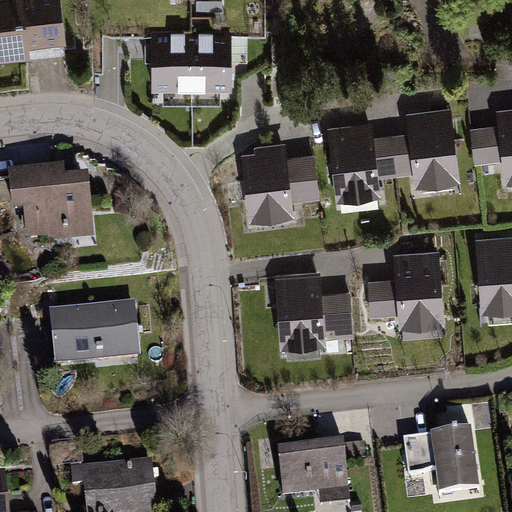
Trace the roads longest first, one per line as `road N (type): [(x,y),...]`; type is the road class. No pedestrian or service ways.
road 1 (residential): [(0,122),(85,121),(139,144),(175,177),(202,251),(217,411)]
road 2 (residential): [(217,411),(491,385),(511,375)]
road 3 (residential): [(0,433),(217,411)]
